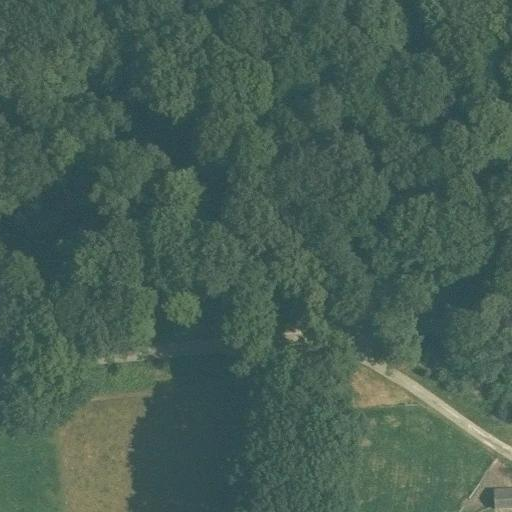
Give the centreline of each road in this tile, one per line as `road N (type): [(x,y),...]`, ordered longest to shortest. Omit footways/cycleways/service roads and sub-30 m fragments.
road 1 (secondary): [(0,91),(228,39),(511,11)]
road 2 (track): [(308,338),(0,371)]
road 3 (track): [(511,318),(308,338)]
road 4 (track): [(360,333),(365,354),(511,454)]
road 5 (track): [(308,338),(285,511)]
